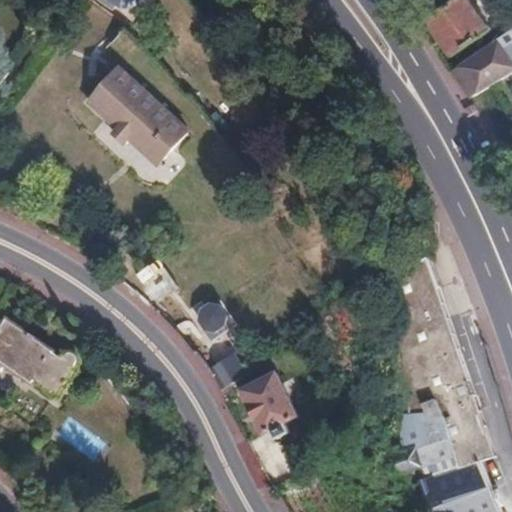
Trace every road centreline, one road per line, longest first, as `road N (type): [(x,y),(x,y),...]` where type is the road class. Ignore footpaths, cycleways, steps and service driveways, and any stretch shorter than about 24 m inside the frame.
road 1 (tertiary): [(245,511),(157,352),(102,301),(0,242)]
road 2 (secondary): [(321,0),(460,174)]
road 3 (secondary): [(460,174),(416,67),(369,0)]
road 4 (secondary): [(460,174),(511,295)]
